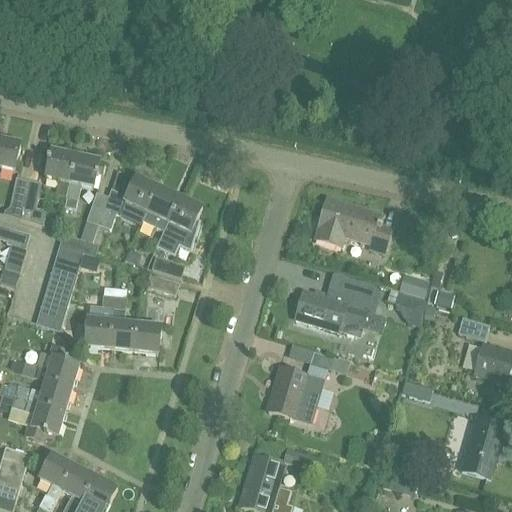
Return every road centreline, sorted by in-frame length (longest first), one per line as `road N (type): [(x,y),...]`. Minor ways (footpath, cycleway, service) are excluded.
road 1 (residential): [(189,511),(293,159)]
road 2 (residential): [(293,159),(0,97)]
road 3 (residential): [(511,209),(293,159)]
road 4 (track): [(0,72),(90,87),(116,65),(154,0)]
